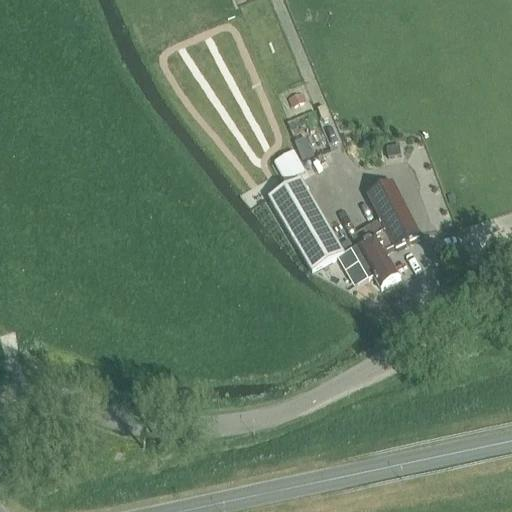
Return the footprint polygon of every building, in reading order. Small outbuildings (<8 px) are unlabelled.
[(276,79),(304,68),(286,20),(268,27),(274,45),(265,48),(276,79)] [(301,96),(291,100),(295,109),(304,105),(301,96)] [(313,146),(309,158),(321,162),(325,150),(313,146)] [(294,153),(275,164),(286,184),(305,173),(294,153)] [(344,257),(301,182),(269,200),(313,276),(344,257)] [(381,223),(351,240),(357,250),(352,253),(369,283),(374,280),(381,292),(401,281),(387,256),(422,238),(394,184),(368,197),(381,223)]
